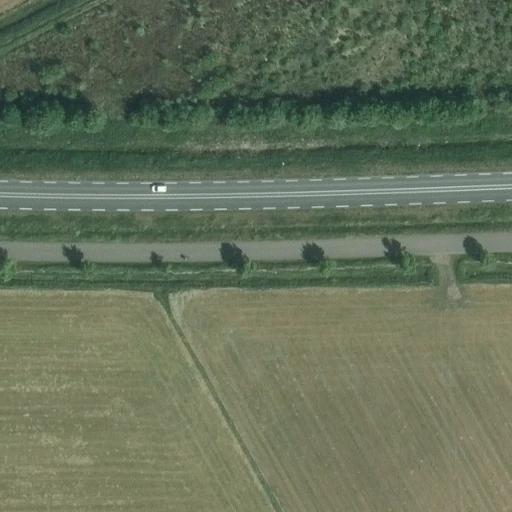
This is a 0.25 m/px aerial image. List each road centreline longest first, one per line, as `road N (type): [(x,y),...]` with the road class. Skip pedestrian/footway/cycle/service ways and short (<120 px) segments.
road 1 (unclassified): [(511,243),(0,254)]
road 2 (secondary): [(0,196),(511,188)]
